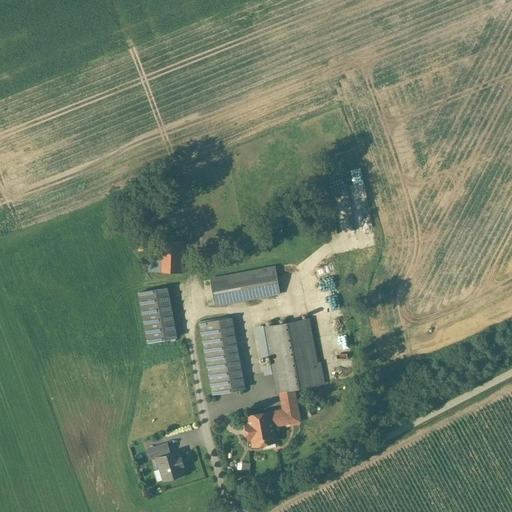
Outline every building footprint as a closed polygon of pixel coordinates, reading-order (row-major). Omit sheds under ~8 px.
[(249,192),(232,170),(217,181),(226,192),(234,203),(249,192)] [(217,181),(211,186),(217,193),(219,192),(221,194),(224,194),(226,192),(217,181)] [(354,220),(344,183),(334,186),(344,223),(354,220)] [(211,186),(197,197),(203,204),(217,193),(211,186)] [(159,187),(137,205),(144,215),(167,196),(159,187)] [(144,233),(135,236),(139,251),(149,248),(144,233)] [(183,242),(160,241),(159,272),(182,272),(183,242)] [(148,271),(157,271),(158,251),(148,251),(148,271)] [(275,267),(210,279),(215,305),(280,293),(275,267)] [(166,287),(139,293),(148,342),(176,337),(166,287)] [(230,318),(200,323),(213,394),(243,388),(230,318)] [(308,319),(265,327),(277,392),(293,389),(324,383),(320,362),(316,363),(308,319)] [(293,389),(279,391),(283,410),(297,408),(293,389)] [(283,410),(270,413),(272,426),(299,421),(297,408),(283,410)] [(269,412),(248,416),(249,424),(245,425),(246,426),(248,437),(248,438),(252,438),(253,445),(255,445),(257,447),(262,446),(263,444),(265,443),(264,440),(274,438),(272,426),(270,413),(269,412)] [(167,444),(147,450),(150,458),(169,452),(167,444)] [(178,452),(157,458),(165,482),(185,475),(178,452)]
